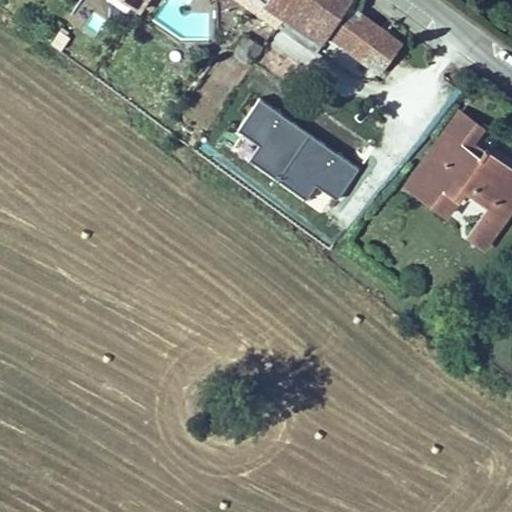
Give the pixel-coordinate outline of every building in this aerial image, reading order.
[(252,0),(291,27),(311,0),(252,0)] [(233,47),(252,62),(262,49),(243,34),(233,47)] [(245,142),(237,153),(305,200),(314,187),(337,203),(359,170),(258,100),(233,134),(245,142)] [(416,131),(437,141),(449,120),(424,103),(378,170),(416,192),(425,176),(402,160),(416,131)] [(494,163),(453,137),(446,145),(437,141),(416,131),(402,160),(425,176),(430,170),(452,182),(438,210),(461,224),(494,163)]
